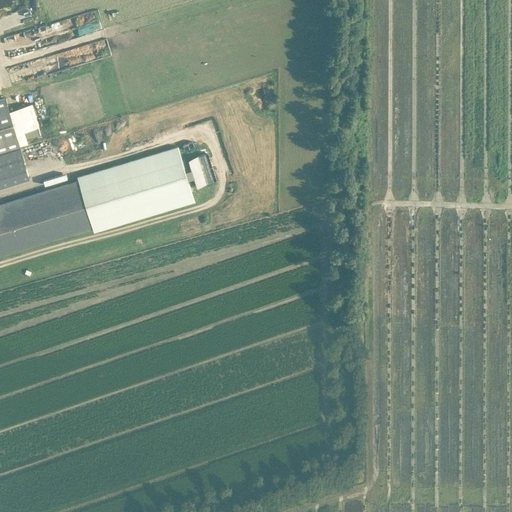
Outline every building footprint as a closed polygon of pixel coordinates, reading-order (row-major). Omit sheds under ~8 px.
[(9,111),(7,104),(5,98),(0,99),(0,152),(20,146),(9,111)] [(39,135),(30,105),(9,111),(20,146),(27,144),(26,139),(39,135)] [(0,186),(29,178),(20,146),(0,152),(0,186)] [(79,181),(0,204),(0,254),(93,227),(94,231),(195,200),(188,176),(186,170),(178,146),(78,176),(79,181)] [(190,169),(186,170),(188,176),(191,175),(195,186),(213,180),(205,153),(186,158),(190,169)]
